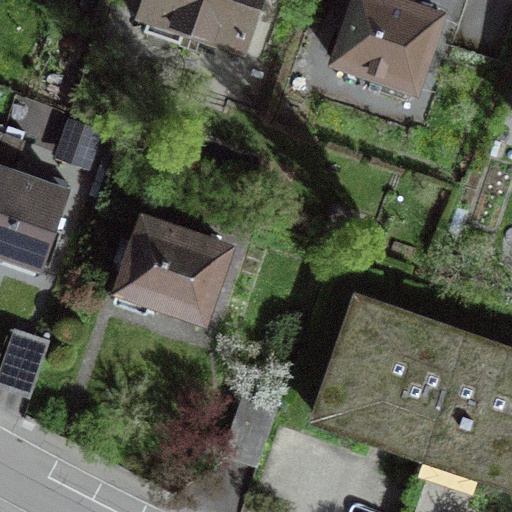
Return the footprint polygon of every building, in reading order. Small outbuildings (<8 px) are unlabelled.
[(266,0),(125,0),(117,27),(241,70),(266,0)] [(437,20),(369,0),(336,0),(313,80),(411,109),(437,20)] [(63,198),(0,177),(0,276),(32,287),(63,198)] [(226,260),(129,229),(104,308),(201,339),(226,260)] [(511,511),(511,366),(345,305),(296,437),(500,511),(511,511)] [(49,338),(16,326),(0,371),(0,387),(28,398),(49,338)] [(275,408),(241,395),(220,451),(254,464),(275,408)]
